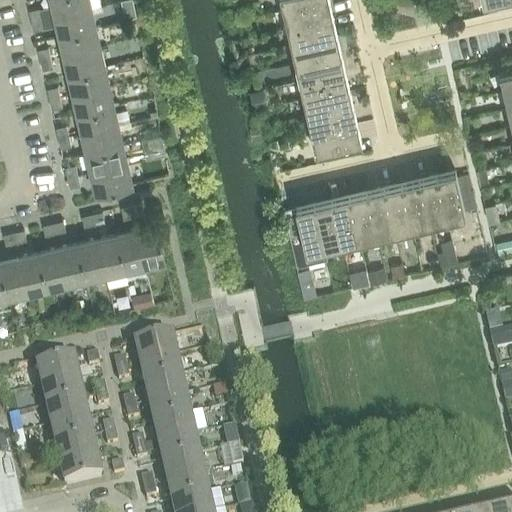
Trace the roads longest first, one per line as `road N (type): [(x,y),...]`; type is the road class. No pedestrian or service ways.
road 1 (residential): [(368,49),(511,16)]
road 2 (residential): [(373,511),(511,480)]
road 3 (residential): [(0,209),(21,195),(0,91)]
